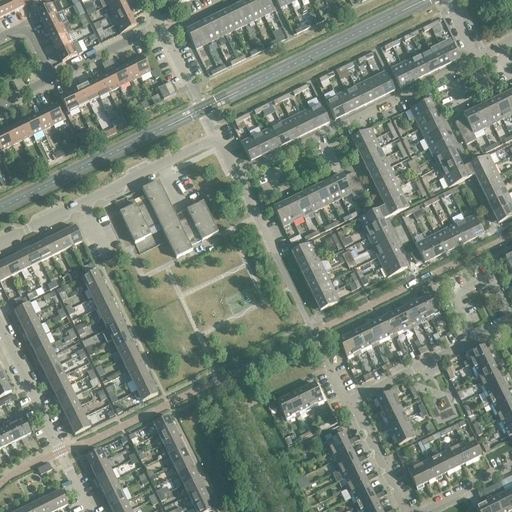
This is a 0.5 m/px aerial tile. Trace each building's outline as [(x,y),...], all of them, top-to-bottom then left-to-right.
[(14,12),(7,0),(0,0),(0,7),(5,17),(14,12)] [(19,0),(7,0),(14,12),(23,8),(19,0)] [(121,0),(99,0),(103,9),(107,7),(121,0)] [(127,9),(122,0),(121,0),(107,7),(111,16),(127,9)] [(191,0),(190,0),(166,0),(172,10),(191,0)] [(264,17),(255,0),(249,0),(245,2),(254,22),(264,17)] [(274,12),(268,0),(255,0),(264,17),(274,12)] [(290,4),(287,0),(275,0),(280,9),(290,4)] [(254,22),(245,2),(235,7),(244,26),(254,22)] [(38,15),(42,22),(57,15),(51,4),(50,5),(45,8),(33,13),(35,17),(38,15)] [(79,5),(73,8),(78,17),(84,14),(79,5)] [(244,26),(235,7),(225,12),(235,31),(244,26)] [(131,18),(127,9),(111,16),(116,25),(131,18)] [(235,31),(225,12),(216,17),(225,36),(235,31)] [(62,25),(57,15),(42,22),(45,29),(42,31),(43,34),(62,25)] [(84,15),(79,18),(83,27),(89,25),(84,15)] [(225,36),(216,17),(206,22),(215,41),(225,36)] [(136,27),(131,18),(116,25),(121,35),(136,27)] [(67,22),(62,25),(43,34),(45,37),(48,36),(52,43),(67,35),(72,33),(67,22)] [(215,41),(206,22),(196,26),(206,45),(215,41)] [(206,45),(196,26),(186,31),(195,50),(206,45)] [(73,34),(67,36),(67,35),(52,43),(55,50),(52,51),(53,55),(72,46),(71,45),(77,42),(73,34)] [(457,57),(449,41),(439,46),(449,65),(459,60),(457,57)] [(77,43),(72,46),(53,55),(55,58),(58,56),(62,63),(82,53),(77,43)] [(449,65),(439,46),(430,51),(439,70),(449,65)] [(439,70),(430,51),(420,55),(429,75),(439,70)] [(429,75),(420,55),(410,60),(420,79),(429,75)] [(150,73),(143,58),(135,62),(134,59),(131,60),(140,78),(150,73)] [(140,78),(131,60),(128,62),(129,65),(122,68),(129,83),(140,78)] [(420,79),(410,60),(401,65),(410,84),(420,79)] [(410,84),(401,65),(390,70),(400,89),(410,84)] [(129,83),(122,68),(115,72),(113,69),(110,70),(119,88),(129,83)] [(119,88),(110,70),(107,72),(109,75),(102,78),(109,93),(119,88)] [(156,70),(150,73),(153,78),(154,77),(155,80),(160,78),(156,70)] [(393,89),(384,73),(374,78),(384,97),(394,92),(393,89)] [(109,93),(102,78),(94,82),(93,79),(90,80),(99,98),(109,93)] [(384,97),(374,78),(365,83),(374,102),(384,97)] [(99,98),(90,80),(87,82),(88,85),(81,88),(89,103),(99,98)] [(176,94),(170,83),(164,86),(169,97),(176,94)] [(374,102),(365,83),(355,87),(364,107),(374,102)] [(169,97),(164,86),(158,89),(163,100),(169,97)] [(364,107),(355,87),(345,92),(355,111),(364,107)] [(89,103),(81,88),(74,92),(72,89),(69,90),(78,108),(89,103)] [(78,108),(69,90),(66,92),(68,95),(60,99),(68,113),(78,108)] [(511,115),(511,91),(502,96),(511,116),(511,115)] [(355,111),(345,92),(335,97),(345,116),(355,111)] [(511,116),(502,96),(493,101),(502,120),(511,116)] [(345,116),(335,97),(325,102),(335,121),(345,116)] [(429,101),(426,102),(410,110),(415,120),(434,111),(429,101)] [(502,120),(493,101),(483,106),(492,125),(502,120)] [(147,102),(141,105),(144,110),(150,107),(147,102)] [(140,105),(135,108),(138,114),(143,112),(140,105)] [(327,121),(319,105),(309,110),(319,129),(329,124),(327,121)] [(58,106),(56,106),(49,110),(47,107),(44,108),(53,127),(63,121),(60,114),(61,113),(58,106)] [(492,125),(483,106),(473,111),(483,130),(492,125)] [(53,127),(44,108),(41,110),(42,113),(35,117),(43,132),(53,127)] [(319,129),(309,110),(300,114),(309,134),(319,129)] [(439,121),(434,111),(415,120),(420,130),(439,121)] [(483,130),(473,111),(463,116),(464,118),(465,118),(473,135),(483,130)] [(118,120),(112,123),(114,129),(124,124),(119,113),(115,115),(118,120)] [(128,114),(122,117),(125,124),(131,121),(128,114)] [(309,134),(300,114),(290,119),(299,138),(309,134)] [(43,132),(35,117),(28,120),(26,117),(24,118),(32,137),(43,132)] [(32,137),(24,118),(20,120),(22,123),(15,127),(22,142),(32,137)] [(476,141),(473,135),(465,118),(464,118),(455,123),(466,146),(476,141)] [(299,138),(290,119),(280,124),(290,143),(299,138)] [(443,130),(439,121),(420,130),(424,140),(443,130)] [(290,143),(280,124),(270,129),(280,148),(290,143)] [(22,142),(15,127),(8,130),(6,127),(3,128),(12,147),(22,142)] [(12,147),(3,128),(0,129),(0,130),(1,133),(0,133),(0,148),(2,152),(12,147)] [(114,129),(104,134),(106,139),(116,134),(114,129)] [(280,148),(270,129),(261,134),(270,153),(280,148)] [(375,140),(370,129),(351,139),(356,149),(375,140)] [(448,140),(443,130),(424,140),(429,149),(448,140)] [(88,131),(83,133),(86,139),(91,137),(88,131)] [(270,153),(261,134),(251,138),(261,157),(270,153)] [(261,157),(251,138),(241,143),(250,162),(261,157)] [(380,149),(375,140),(356,149),(361,159),(380,149)] [(453,150),(448,140),(429,149),(434,159),(453,150)] [(75,142),(64,147),(67,154),(78,149),(75,142)] [(385,159),(380,149),(361,159),(366,169),(385,159)] [(458,159),(453,150),(434,159),(439,169),(458,159)] [(488,156),(472,164),(466,167),(462,169),(463,169),(443,179),(448,189),(471,178),(474,176),(474,175),(493,166),(488,156)] [(390,169),(385,159),(366,169),(370,178),(390,169)] [(463,169),(462,169),(458,159),(439,169),(443,179),(463,169)] [(498,176),(493,166),(474,175),(474,176),(479,185),(498,176)] [(394,179),(390,169),(370,178),(375,188),(394,179)] [(364,195),(353,173),(343,178),(351,194),(354,201),(364,195)] [(342,175),(332,180),(341,199),(351,194),(343,178),(342,175)] [(503,185),(498,176),(479,185),(484,195),(503,185)] [(399,188),(394,179),(375,188),(380,198),(399,188)] [(341,199),(332,180),(322,185),(332,204),(341,199)] [(175,216),(158,182),(142,190),(148,202),(143,205),(137,208),(135,205),(119,213),(135,244),(151,236),(147,230),(153,227),(163,222),(166,229),(162,231),(168,242),(176,259),(192,251),(189,245),(195,242),(200,239),(202,242),(218,234),(203,203),(186,211),(190,217),(184,220),(178,223),(175,217),(175,216)] [(332,204),(322,185),(312,189),(322,209),(332,204)] [(508,195),(503,185),(484,195),(488,205),(508,195)] [(404,198),(399,188),(380,198),(384,207),(385,207),(404,198)] [(322,209),(312,189),(303,194),(312,213),(322,209)] [(312,213),(303,194),(293,199),(302,218),(312,213)] [(511,204),(508,195),(488,205),(493,214),(511,204)] [(409,208),(404,198),(385,207),(384,207),(379,209),(358,220),(363,230),(383,220),(383,221),(384,220),(409,208)] [(302,218),(293,199),(283,204),(293,223),(302,218)] [(293,223),(283,204),(273,209),(282,228),(293,223)] [(511,217),(511,204),(493,214),(498,224),(511,217)] [(482,232),(474,216),(464,221),(473,240),(483,235),(482,232)] [(387,230),(383,221),(383,220),(363,230),(368,240),(387,230)] [(473,240),(464,221),(454,226),(463,245),(473,240)] [(463,245),(454,226),(444,231),(454,250),(463,245)] [(83,242),(75,227),(74,227),(64,232),(72,247),(82,243),(83,242)] [(392,240),(387,230),(368,240),(373,249),(392,240)] [(454,250),(444,231),(435,235),(444,255),(454,250)] [(72,247),(64,232),(54,237),(61,252),(72,247)] [(444,255),(435,235),(425,240),(434,259),(444,255)] [(61,252),(54,237),(44,242),(51,258),(61,252)] [(397,249),(392,240),(373,249),(378,259),(397,249)] [(434,259),(425,240),(415,245),(417,250),(423,261),(424,264),(434,259)] [(51,258),(44,242),(34,247),(41,263),(51,258)] [(315,253),(310,243),(291,252),(296,263),(315,253)] [(41,263),(34,247),(23,252),(31,268),(41,263)] [(402,259),(397,249),(378,259),(382,269),(402,259)] [(423,261),(417,250),(416,251),(410,254),(416,265),(423,261)] [(114,251),(113,252),(102,257),(106,264),(117,258),(114,251)] [(31,268),(23,252),(13,257),(21,273),(31,268)] [(320,263),(315,253),(296,263),(301,272),(320,263)] [(21,273),(13,257),(3,262),(10,278),(21,273)] [(407,269),(402,259),(382,269),(387,279),(407,269)] [(10,278),(3,262),(0,263),(0,282),(0,283),(10,278)] [(325,273),(320,263),(301,272),(306,282),(325,273)] [(97,271),(81,279),(82,280),(82,279),(87,290),(102,282),(97,272),(97,271)] [(329,282),(325,273),(306,282),(310,292),(329,282)] [(107,292),(102,282),(87,290),(92,300),(107,292)] [(334,292),(329,282),(310,292),(315,302),(334,292)] [(112,303),(107,292),(92,300),(97,310),(112,303)] [(339,302),(334,292),(315,302),(320,312),(339,302)] [(430,296),(421,300),(430,320),(440,315),(430,296)] [(430,320),(421,300),(411,305),(421,325),(430,320)] [(117,313),(112,303),(97,310),(102,320),(117,313)] [(29,305),(14,312),(14,313),(19,323),(34,315),(29,305)] [(421,325),(411,305),(402,309),(412,329),(421,325)] [(412,329),(402,309),(393,314),(403,334),(412,329)] [(122,323),(117,313),(102,320),(107,331),(122,323)] [(403,334),(393,314),(384,318),(394,338),(403,334)] [(39,326),(34,315),(19,323),(24,333),(39,326)] [(394,338),(384,318),(375,323),(385,343),(394,338)] [(127,333),(122,323),(107,331),(112,341),(127,333)] [(385,343),(375,323),(366,327),(375,347),(385,343)] [(44,336),(39,326),(24,333),(29,343),(44,336)] [(375,347),(366,327),(357,332),(366,352),(375,347)] [(366,352),(357,332),(347,336),(357,356),(366,352)] [(132,344),(127,333),(112,341),(117,351),(132,344)] [(49,346),(44,336),(29,343),(34,353),(49,346)] [(357,356),(347,336),(338,341),(348,361),(357,356)] [(137,354),(132,344),(117,351),(122,361),(137,354)] [(54,356),(49,346),(34,353),(39,364),(54,356)] [(465,356),(467,362),(463,364),(465,368),(469,366),(489,356),(484,347),(465,356)] [(142,364),(137,354),(122,361),(127,371),(142,364)] [(59,366),(54,356),(39,364),(44,374),(59,366)] [(494,365),(489,356),(469,366),(474,375),(494,365)] [(147,374),(142,364),(127,371),(132,382),(147,374)] [(498,375),(494,365),(474,375),(478,384),(498,375)] [(64,377),(59,366),(44,374),(49,384),(64,377)] [(152,385),(147,374),(132,382),(137,392),(152,385)] [(503,384),(498,375),(478,384),(483,393),(503,384)] [(69,387),(64,377),(49,384),(54,394),(69,387)] [(91,382),(89,383),(92,389),(99,385),(96,379),(91,382)] [(0,398),(11,393),(6,383),(0,385),(0,398)] [(314,384),(305,389),(314,409),(324,404),(314,384)] [(507,393),(503,384),(483,393),(487,403),(507,393)] [(157,395),(152,385),(137,392),(142,402),(142,403),(158,395),(157,395)] [(74,397),(69,387),(54,394),(59,405),(74,397)] [(314,409),(305,389),(295,393),(305,413),(314,409)] [(379,407),(380,410),(397,401),(393,392),(373,401),(376,408),(379,407)] [(305,413),(295,393),(286,398),(296,418),(305,413)] [(511,402),(507,393),(487,403),(492,412),(511,402)] [(80,407),(74,397),(59,405),(64,415),(80,407)] [(296,418),(286,398),(277,403),(286,422),(296,418)] [(402,411),(397,401),(380,410),(381,412),(379,414),(382,420),(402,411)] [(511,413),(511,402),(492,412),(496,421),(511,413)] [(85,418),(80,407),(64,415),(69,425),(85,418)] [(406,420),(402,411),(382,420),(385,427),(388,426),(389,428),(406,420)] [(511,424),(511,413),(496,421),(501,430),(511,424)] [(169,418),(168,417),(153,425),(158,435),(173,428),(168,418),(169,418)] [(23,418),(12,423),(20,440),(31,435),(23,418)] [(90,428),(85,418),(69,425),(74,435),(75,436),(90,428)] [(411,429),(406,420),(389,428),(390,431),(388,432),(391,439),(411,429)] [(20,440),(12,423),(3,428),(11,444),(20,440)] [(511,436),(511,424),(501,430),(506,440),(511,436)] [(11,444),(3,428),(0,429),(0,447),(1,449),(11,444)] [(178,438),(173,428),(158,435),(163,445),(178,438)] [(324,444),(328,454),(348,444),(347,442),(341,429),(330,434),(333,440),(324,444)] [(415,438),(411,429),(391,439),(394,445),(397,444),(398,447),(415,438)] [(183,448),(178,438),(163,445),(168,456),(183,448)] [(289,438),(284,441),(287,447),(292,444),(289,438)] [(354,443),(352,439),(347,442),(348,444),(328,454),(333,463),(353,453),(349,446),(354,443)] [(472,440),(462,444),(472,464),(479,461),(478,458),(481,457),(472,440)] [(472,464),(462,444),(453,449),(462,466),(464,465),(466,467),(472,464)] [(188,458),(183,448),(168,456),(173,466),(188,458)] [(462,466),(453,449),(444,453),(454,473),(460,470),(459,467),(462,466)] [(101,451),(101,450),(85,458),(86,458),(91,468),(106,461),(101,451)] [(357,462),(356,460),(353,453),(333,463),(337,472),(357,462)] [(454,473),(444,453),(435,458),(444,475),(446,474),(447,476),(454,473)] [(193,469),(188,458),(173,466),(178,476),(193,469)] [(363,462),(361,458),(356,460),(357,462),(337,472),(332,475),(336,484),(342,481),(362,471),(358,464),(363,462)] [(444,475),(435,458),(426,462),(436,482),(442,479),(441,476),(444,475)] [(111,471),(106,461),(91,468),(96,478),(111,471)] [(436,482),(426,462),(417,467),(425,484),(428,483),(429,485),(436,482)] [(49,464),(37,470),(41,476),(52,471),(49,464)] [(425,484),(417,467),(407,471),(417,491),(424,488),(423,485),(425,484)] [(198,479),(193,469),(178,476),(183,486),(198,479)] [(116,481),(111,471),(96,478),(101,489),(116,481)] [(366,481),(365,479),(362,471),(342,481),(346,490),(366,481)] [(372,480),(370,476),(365,479),(366,481),(346,490),(351,500),(370,490),(367,483),(372,480)] [(203,489),(198,479),(183,486),(188,497),(203,489)] [(121,491),(116,481),(101,489),(106,499),(121,491)] [(511,511),(511,490),(505,494),(503,488),(498,490),(500,494),(501,496),(503,495),(511,511)] [(209,499),(203,489),(188,497),(193,507),(209,499)] [(375,499),(374,497),(370,490),(351,500),(355,509),(375,499)] [(68,506),(60,491),(60,492),(50,497),(57,511),(67,506),(68,506)] [(126,502),(121,491),(106,499),(111,509),(126,502)] [(381,498),(379,494),(374,497),(375,499),(355,509),(356,511),(371,511),(379,508),(376,501),(381,498)] [(501,496),(500,494),(493,497),(500,511),(511,511),(503,495),(501,496)] [(55,511),(57,511),(50,497),(40,502),(44,511),(55,511)] [(486,501),(484,497),(480,499),(483,505),(485,504),(488,511),(500,511),(493,497),(486,501)] [(213,509),(209,499),(193,507),(195,511),(209,511),(214,510),(214,509),(213,509)] [(44,511),(40,502),(29,507),(31,511),(44,511)] [(130,511),(131,511),(126,502),(111,509),(112,511),(130,511)]
